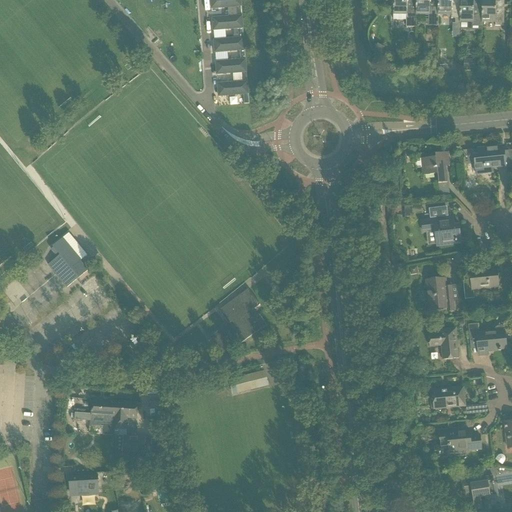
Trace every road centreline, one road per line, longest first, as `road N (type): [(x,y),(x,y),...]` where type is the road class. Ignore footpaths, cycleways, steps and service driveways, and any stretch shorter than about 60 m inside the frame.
road 1 (tertiary): [(360,511),(329,225)]
road 2 (unclassified): [(0,351),(104,382),(151,383)]
road 3 (residential): [(210,113),(107,0)]
